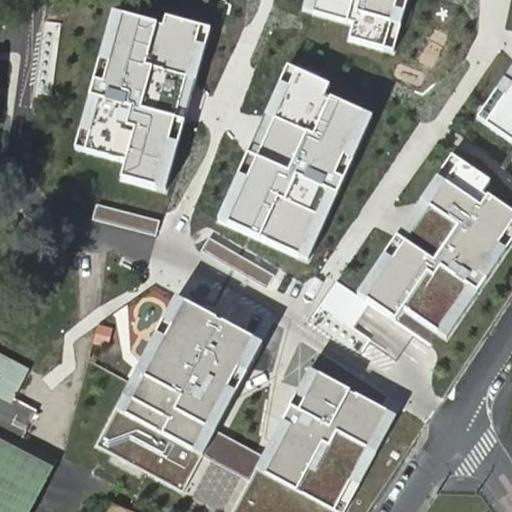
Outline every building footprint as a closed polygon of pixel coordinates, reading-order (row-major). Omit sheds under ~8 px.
[(307,0),(305,12),(358,27),(354,42),(398,54),(413,0),(307,0)] [(162,30),(115,16),(76,147),(128,162),(123,179),(164,191),(212,29),(166,16),(162,30)] [(335,89),(288,68),(218,225),(312,267),(378,120),(330,99),(335,89)] [(511,77),(481,122),(511,144),(511,77)] [(495,187),(456,160),(360,298),(337,282),(309,321),(362,358),(370,346),(413,376),(442,335),(455,344),(511,261),(511,211),(489,196),(495,187)] [(268,348),(176,299),(97,446),(189,495),(268,348)] [(0,511),(30,511),(62,452),(22,433),(35,409),(14,398),(31,364),(0,348),(0,511)] [(350,511),(401,420),(315,372),(237,511),(350,511)]
